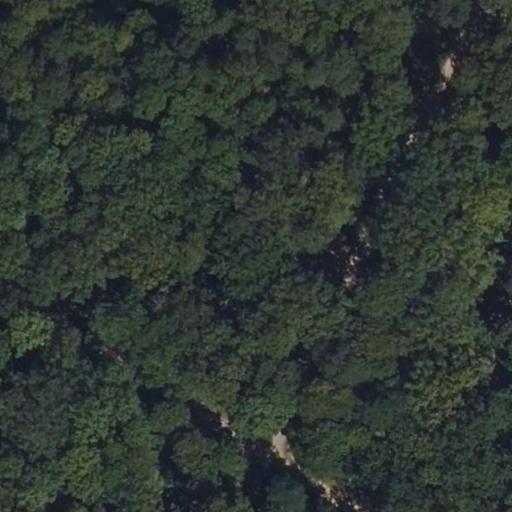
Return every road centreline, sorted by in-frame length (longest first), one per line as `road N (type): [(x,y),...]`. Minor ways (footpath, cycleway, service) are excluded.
road 1 (track): [(255,485),(492,0)]
road 2 (track): [(0,310),(255,485),(307,511)]
